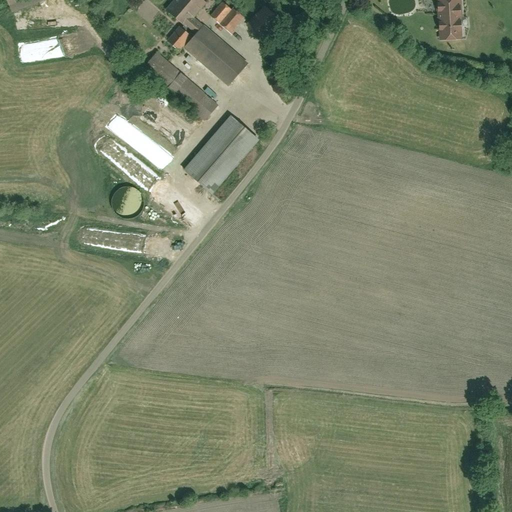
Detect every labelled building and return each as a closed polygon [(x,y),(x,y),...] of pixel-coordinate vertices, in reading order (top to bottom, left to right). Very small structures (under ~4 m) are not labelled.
[(182,25),(183,24),(197,37),(184,51),(225,87),(245,65),(204,28),(203,29),(189,17),(202,2),(199,0),(179,0),(168,13),(182,25)] [(437,0),(441,43),(466,41),(462,0),(437,0)] [(264,8),(248,26),(266,43),(283,24),(264,8)] [(232,12),(219,27),(231,37),(244,22),(232,12)] [(180,29),(168,42),(179,52),(191,38),(180,29)] [(164,58),(146,78),(202,125),(219,105),(164,58)] [(232,118),(187,172),(215,196),(260,142),(232,118)] [(115,206),(117,212),(124,218),(133,219),(139,215),(143,209),(144,202),(141,195),(135,191),(130,190),(123,191),(117,196),(115,200),(115,206)]
